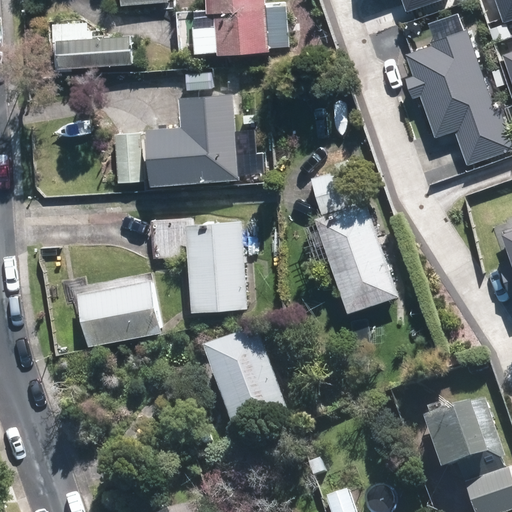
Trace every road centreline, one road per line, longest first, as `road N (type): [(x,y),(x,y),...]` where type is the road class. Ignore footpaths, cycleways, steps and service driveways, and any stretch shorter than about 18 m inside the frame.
road 1 (residential): [(511,366),(411,193),(345,0)]
road 2 (residential): [(0,314),(60,511)]
